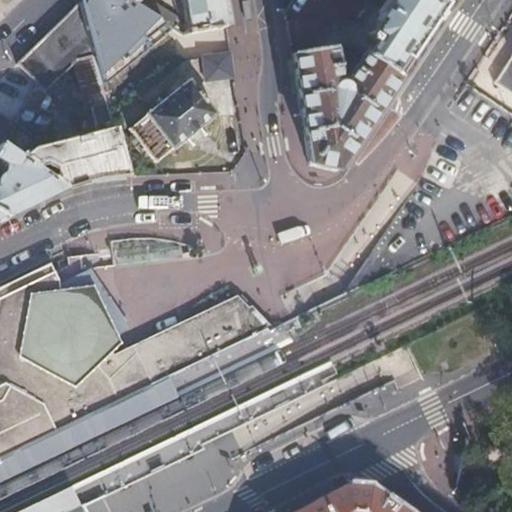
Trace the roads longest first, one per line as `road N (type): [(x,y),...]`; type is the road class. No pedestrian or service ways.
road 1 (residential): [(286,206),(344,200),(392,151),(485,0)]
road 2 (residential): [(286,206),(131,203),(75,216),(0,252)]
road 3 (residential): [(256,0),(286,206)]
road 4 (tertiary): [(511,374),(366,443)]
road 5 (tertiary): [(366,443),(226,511)]
